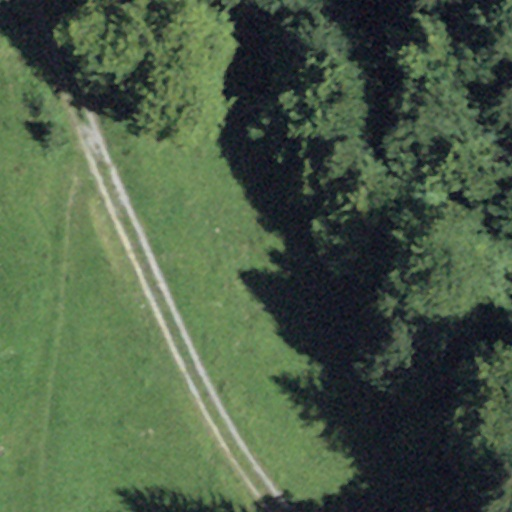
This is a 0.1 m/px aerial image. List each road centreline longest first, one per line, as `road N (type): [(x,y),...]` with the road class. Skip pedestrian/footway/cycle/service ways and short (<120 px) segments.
road 1 (track): [(51,0),(106,171),(282,511)]
road 2 (track): [(37,511),(77,100)]
